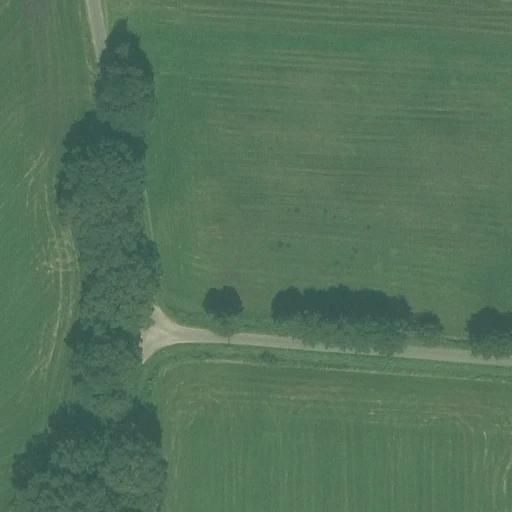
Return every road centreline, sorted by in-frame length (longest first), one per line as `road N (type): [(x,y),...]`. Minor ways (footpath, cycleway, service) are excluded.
road 1 (residential): [(140,335),(511,359)]
road 2 (residential): [(88,0),(140,335)]
road 3 (residential): [(140,335),(102,511)]
